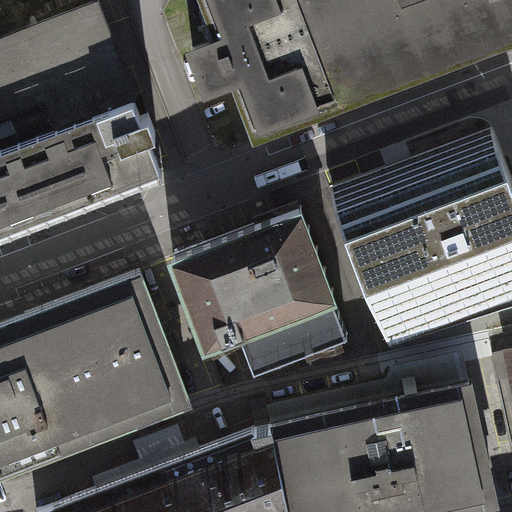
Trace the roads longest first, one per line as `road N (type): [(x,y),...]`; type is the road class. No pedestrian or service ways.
road 1 (unclassified): [(511,82),(0,281)]
road 2 (unknown): [(511,179),(371,253)]
